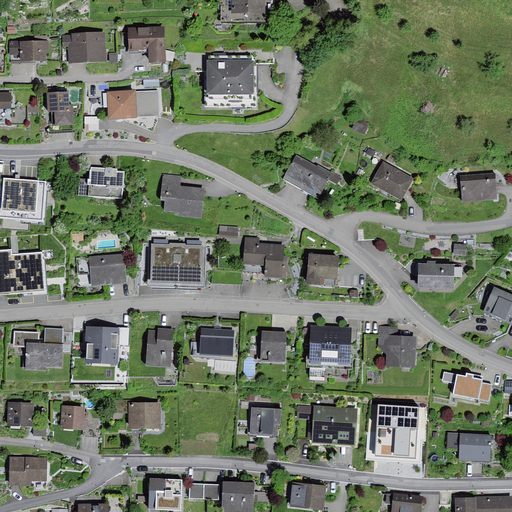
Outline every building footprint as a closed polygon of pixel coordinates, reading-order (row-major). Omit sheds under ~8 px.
[(50,0),(38,1),(39,9),(50,8),(50,0)] [(265,0),(232,0),(233,14),(266,14),(265,0)] [(164,27),(128,29),(129,53),(149,53),(149,63),(166,63),(164,27)] [(71,36),(62,36),(63,62),(69,62),(69,64),(107,63),(106,32),(71,34),(71,36)] [(49,42),(10,43),(10,54),(21,54),(22,63),(47,62),(47,54),(49,54),(49,42)] [(117,53),(109,53),(109,63),(118,63),(117,53)] [(253,56),(209,56),(209,61),(207,60),(207,106),(256,106),(256,64),(253,64),(253,56)] [(160,79),(144,80),(144,87),(160,87),(160,79)] [(135,91),(107,93),(108,120),(138,119),(138,115),(153,115),(153,113),(158,113),(157,101),(152,102),(152,100),(136,101),(135,91)] [(68,92),(47,94),(49,113),(54,113),(55,126),(75,125),(73,105),(69,105),(68,92)] [(11,93),(0,93),(0,109),(11,109),(11,93)] [(99,117),(85,117),(85,130),(99,130),(99,117)] [(369,149),(366,154),(373,157),(376,153),(369,149)] [(317,166),(297,155),(283,179),(318,199),(329,179),(337,184),(340,177),(318,165),(317,166)] [(415,179),(383,161),(371,184),(402,201),(415,179)] [(118,170),(91,168),(90,180),(80,179),(79,195),(122,198),(124,173),(118,173),(118,170)] [(182,176),(164,174),(161,202),(166,203),(165,211),(178,213),(178,218),(202,220),(205,189),(181,187),(182,176)] [(495,174),(461,177),(463,203),(497,200),(495,174)] [(47,182),(0,178),(0,220),(43,224),(47,182)] [(238,228),(220,226),(219,237),(237,239),(238,228)] [(260,238),(245,237),(243,265),(266,267),(265,277),(286,279),(288,257),(283,257),(284,246),(260,244),(260,238)] [(170,245),(152,245),(151,286),(177,287),(178,244),(170,243),(170,245)] [(201,288),(202,246),(186,246),(186,244),(178,244),(177,287),(201,288)] [(467,246),(454,245),(454,256),(467,257),(467,246)] [(11,250),(0,250),(0,298),(47,295),(44,253),(11,256),(11,250)] [(125,254),(77,258),(79,288),(128,284),(125,254)] [(340,257),(309,254),(307,285),(319,286),(320,279),(338,280),(340,257)] [(427,265),(418,264),(418,289),(453,290),(454,266),(436,265),(436,262),(427,262),(427,265)] [(511,324),(511,321),(511,295),(494,287),(483,312),(485,313),(484,316),(503,325),(505,322),(511,324)] [(352,328),(311,326),(310,366),(350,368),(352,328)] [(120,329),(86,327),(85,343),(87,343),(86,363),(118,365),(120,329)] [(399,328),(380,327),(379,347),(387,355),(386,367),(415,369),(417,337),(398,336),(399,328)] [(158,332),(149,331),(146,367),(171,368),(174,330),(158,328),(158,332)] [(39,333),(14,331),(13,347),(26,348),(25,370),(46,371),(46,367),(62,368),(63,330),(45,329),(44,341),(39,341),(39,333)] [(234,331),(201,330),(200,357),(233,358),(234,331)] [(287,333),(262,332),(260,362),(286,363),(287,333)] [(466,377),(444,373),(443,381),(456,383),(453,395),(479,400),(482,383),(483,380),(473,378),(474,375),(466,374),(466,377)] [(492,385),(482,383),(479,400),(489,402),(492,385)] [(130,401),(113,401),(113,414),(128,414),(128,430),(161,430),(161,404),(130,404),(130,401)] [(34,404),(8,402),(7,427),(33,428),(34,404)] [(419,407),(378,404),(374,456),(415,459),(419,407)] [(359,408),(297,405),(297,419),(313,420),(312,443),(357,446),(359,408)] [(85,407),(62,406),(60,429),(85,431),(86,416),(85,416),(85,407)] [(282,410),(252,408),(250,435),(280,437),(282,410)] [(35,428),(35,436),(47,437),(48,429),(35,428)] [(491,436),(448,434),(447,450),(458,450),(458,461),(490,463),(491,436)] [(47,459),(9,457),(8,486),(32,487),(32,481),(46,481),(47,459)] [(166,480),(150,479),(149,511),(165,511),(166,480)] [(181,480),(166,480),(165,511),(180,511),(181,480)] [(237,511),(239,483),(224,482),(222,511),(237,511)] [(254,483),(239,483),(237,511),(253,511),(253,503),(254,492),(254,483)] [(326,487),(293,483),(290,508),(323,511),(326,487)] [(219,486),(190,484),(189,500),(218,501),(219,486)] [(269,492),(254,492),(253,503),(269,503),(269,492)] [(420,511),(423,497),(394,493),(394,495),(387,494),(385,504),(392,505),(391,511),(420,511)] [(511,497),(476,498),(476,511),(511,511),(511,507),(511,499),(511,497)] [(476,511),(476,498),(454,498),(455,511),(447,511),(476,511)]
